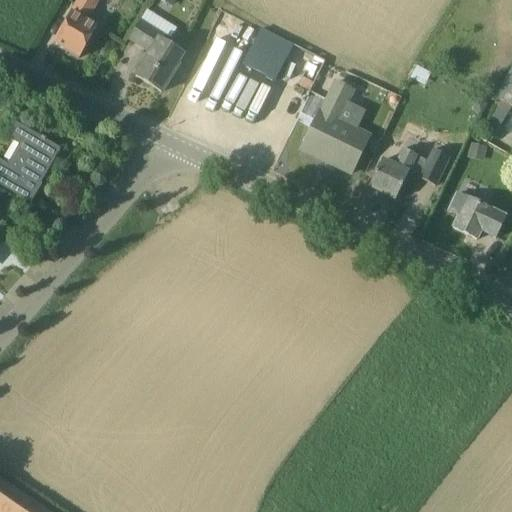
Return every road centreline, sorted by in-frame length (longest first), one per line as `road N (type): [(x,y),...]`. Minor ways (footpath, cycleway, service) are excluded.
road 1 (tertiary): [(511,300),(170,145)]
road 2 (unclassified): [(0,333),(170,145)]
road 3 (tertiary): [(170,145),(0,68)]
